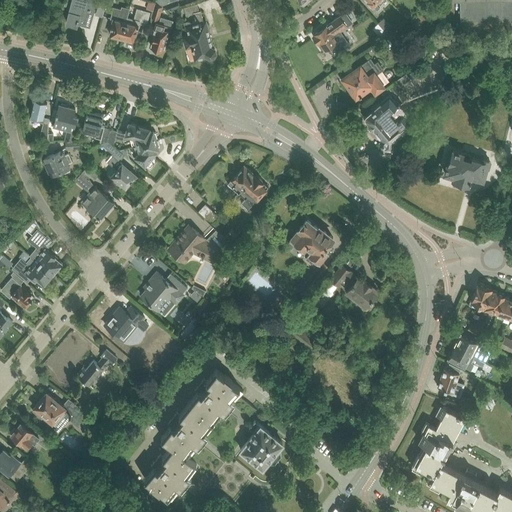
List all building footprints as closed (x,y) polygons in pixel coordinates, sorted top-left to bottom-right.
[(93,9),(94,4),(95,0),(65,0),(64,5),(71,7),(67,22),(76,24),(77,21),(81,23),(82,21),(89,24),(94,9),(93,9)] [(180,5),(178,0),(175,0),(163,5),(171,9),(180,5)] [(384,0),(368,0),(369,0),(368,1),(373,6),(377,10),(380,8),(376,3),(378,1),(380,4),(384,0)] [(446,1),(438,7),(456,28),(455,0),(446,1)] [(104,16),(107,4),(107,3),(100,1),(96,14),(104,16)] [(193,49),(196,59),(208,56),(210,57),(214,56),(216,52),(215,48),(213,47),(212,44),(209,34),(206,23),(206,21),(204,21),(202,13),(201,10),(200,10),(198,5),(198,3),(188,6),(185,7),(187,15),(194,13),(195,15),(196,20),(191,22),(189,21),(184,22),(185,26),(184,27),(182,27),(183,30),(184,35),(186,40),(187,45),(192,44),(193,49)] [(152,17),(159,19),(163,6),(156,4),(152,17)] [(127,17),(128,17),(130,9),(123,7),(122,10),(114,8),(112,18),(114,18),(111,26),(112,27),(110,34),(112,34),(113,35),(117,36),(118,36),(122,37),(127,17)] [(134,40),(136,33),(138,25),(139,25),(140,20),(147,22),(150,12),(143,10),(137,8),(134,18),(128,17),(127,17),(122,37),(134,40)] [(324,46),(326,49),(333,44),(340,53),(350,46),(340,31),(352,22),(345,12),(344,12),(333,21),(313,35),(322,48),(324,46)] [(384,18),(379,22),(389,34),(394,29),(384,18)] [(151,45),(156,46),(156,48),(161,49),(162,48),(164,49),(166,40),(168,40),(172,26),(157,22),(155,28),(156,28),(151,45)] [(392,31),(399,42),(407,36),(402,29),(400,26),(392,31)] [(511,43),(508,43),(502,44),(503,54),(509,54),(509,58),(511,57),(511,43)] [(349,73),(343,77),(351,89),(351,92),(352,94),(353,94),(355,95),(356,96),(368,88),(368,89),(369,90),(370,90),(371,91),(372,91),(373,91),(374,90),(375,90),(375,91),(383,86),(375,74),(383,69),(378,61),(374,63),(371,58),(354,70),(353,66),(347,70),(349,73)] [(397,80),(401,85),(411,78),(407,73),(397,80)] [(394,139),(395,139),(396,139),(396,138),(397,138),(397,137),(398,137),(398,136),(398,135),(414,122),(406,112),(405,109),(403,106),(401,104),(399,103),(390,93),(375,106),(366,114),(365,118),(368,121),(368,124),(370,127),(373,127),(381,136),(380,138),(381,140),(381,141),(381,142),(382,143),(383,143),(383,144),(384,143),(384,146),(393,146),(393,139),(394,139)] [(31,114),(30,120),(43,123),(48,124),(50,118),(44,117),(45,112),(47,101),(40,100),(41,98),(34,97),(32,105),(34,105),(33,105),(31,114)] [(80,117),(77,117),(78,116),(74,115),(76,108),(68,106),(68,107),(66,106),(67,104),(62,103),(61,105),(59,105),(59,107),(58,106),(58,109),(56,118),(53,118),(52,124),(68,129),(65,140),(66,140),(74,139),(80,117)] [(88,111),(83,128),(83,130),(84,131),(85,132),(86,133),(87,133),(89,133),(90,133),(91,132),(92,130),(96,131),(95,134),(102,136),(100,142),(101,143),(108,141),(114,146),(115,140),(118,131),(104,127),(105,124),(102,123),(104,115),(88,111)] [(118,131),(115,140),(121,141),(134,137),(137,145),(158,138),(156,132),(154,132),(153,130),(150,131),(149,128),(130,123),(127,131),(118,129),(118,131)] [(42,130),(40,139),(47,140),(48,131),(42,130)] [(134,155),(133,157),(141,164),(143,162),(145,164),(156,151),(156,149),(158,148),(158,145),(160,145),(158,138),(137,145),(138,150),(134,155)] [(80,148),(80,142),(74,139),(66,140),(67,149),(80,148)] [(108,141),(101,143),(112,153),(116,148),(114,146),(108,141)] [(62,173),(70,170),(67,163),(72,161),(69,154),(64,156),(62,152),(64,151),(63,149),(45,158),(52,174),(61,170),(62,173)] [(452,153),(448,152),(446,160),(449,160),(449,163),(447,163),(445,173),(453,175),(452,179),(454,182),(457,183),(460,180),(468,183),(469,180),(470,180),(471,177),(486,181),(492,160),(482,157),(481,160),(470,157),(470,154),(453,149),(452,153)] [(131,181),(136,175),(113,155),(108,161),(114,166),(114,167),(117,170),(112,176),(118,181),(118,180),(125,187),(131,180),(131,181)] [(88,165),(82,172),(85,174),(93,181),(99,174),(88,165)] [(239,193),(255,175),(244,165),(228,184),(236,191),(239,193)] [(85,174),(81,179),(88,184),(85,188),(89,191),(82,200),(98,214),(97,215),(99,216),(100,216),(101,217),(114,202),(97,187),(97,186),(96,185),(92,182),(93,181),(85,174)] [(256,176),(255,175),(239,193),(245,199),(241,203),(248,209),(258,197),(268,186),(262,181),(262,179),(258,175),(256,176)] [(206,204),(199,211),(206,219),(208,217),(213,221),(218,216),(213,211),(206,204)] [(295,233),(289,242),(293,245),(296,241),(304,248),(307,245),(313,250),(311,253),(307,258),(315,264),(319,259),(323,254),(327,250),(324,248),(333,237),(324,230),(323,231),(318,228),(307,219),(295,233)] [(183,235),(171,250),(187,263),(195,253),(204,257),(203,258),(205,259),(205,258),(213,262),(220,249),(226,252),(230,243),(224,238),(216,229),(208,241),(207,243),(205,242),(207,239),(194,228),(191,226),(183,235)] [(38,229),(29,239),(38,246),(30,255),(32,257),(54,275),(57,271),(56,269),(60,264),(61,264),(62,263),(57,258),(58,258),(47,248),(53,241),(48,235),(46,237),(38,229)] [(233,229),(224,238),(230,243),(238,234),(233,229)] [(3,254),(0,257),(8,264),(13,259),(4,252),(3,254)] [(21,258),(13,268),(28,280),(32,276),(38,281),(44,286),(45,284),(44,283),(49,278),(51,278),(54,275),(32,257),(27,263),(21,258)] [(330,266),(323,260),(310,276),(317,281),(330,266)] [(343,265),(325,287),(332,291),(339,282),(347,288),(345,290),(346,290),(346,291),(366,306),(368,307),(370,307),(373,302),(373,300),(372,299),(378,290),(359,275),(358,277),(343,265)] [(24,280),(14,271),(11,274),(14,276),(0,291),(9,299),(10,297),(18,303),(20,301),(26,306),(34,296),(20,284),(24,280)] [(166,279),(158,271),(145,286),(148,288),(142,295),(159,309),(170,297),(177,303),(184,294),(183,294),(188,287),(171,273),(166,279)] [(473,292),(471,298),(472,298),(471,300),(478,302),(476,307),(483,310),(484,308),(492,288),(485,285),(485,284),(480,282),(480,283),(478,282),(474,293),(473,292)] [(203,297),(206,290),(193,283),(191,288),(203,297)] [(492,288),(484,308),(498,313),(504,297),(505,295),(498,292),(493,289),(493,290),(492,290),(492,288)] [(269,306),(285,319),(295,308),(279,295),(269,306)] [(205,315),(212,301),(204,297),(196,311),(205,315)] [(511,299),(504,297),(498,313),(510,318),(511,313),(511,299)] [(7,316),(8,315),(3,311),(2,312),(0,310),(0,308),(5,303),(0,299),(0,335),(13,321),(7,316)] [(111,319),(106,325),(119,337),(124,340),(129,334),(135,327),(136,328),(139,324),(145,329),(149,324),(143,319),(145,316),(132,306),(134,308),(129,314),(120,306),(110,318),(111,319)] [(288,334),(317,356),(328,343),(299,320),(298,322),(291,316),(283,327),(289,333),(288,334)] [(473,332),(476,326),(471,324),(468,330),(473,332)] [(455,344),(454,346),(486,362),(486,363),(487,362),(481,359),(486,348),(487,349),(488,347),(477,342),(470,338),(461,333),(458,340),(456,340),(455,343),(455,344)] [(502,339),(503,337),(499,335),(495,343),(499,346),(502,339)] [(502,339),(499,346),(504,348),(511,351),(511,338),(505,335),(504,338),(503,337),(502,339)] [(448,357),(448,358),(458,363),(471,370),(474,364),(476,363),(483,367),(486,362),(454,346),(451,352),(450,352),(448,355),(448,357)] [(112,364),(117,358),(107,349),(102,355),(103,357),(98,363),(94,360),(86,369),(84,367),(77,374),(90,385),(110,362),(112,364)] [(444,367),(437,386),(452,391),(452,393),(459,395),(464,383),(456,380),(460,368),(453,364),(446,360),(444,367)] [(234,403),(243,392),(243,390),(232,381),(233,380),(225,374),(225,375),(216,368),(207,380),(205,378),(195,390),(198,391),(189,402),(217,425),(224,415),(234,403)] [(93,419),(69,398),(63,405),(60,403),(47,392),(35,407),(36,408),(33,411),(42,418),(44,415),(48,417),(52,421),(50,423),(54,426),(53,427),(55,428),(56,428),(59,430),(72,415),(70,414),(73,411),(89,424),(93,419)] [(208,436),(217,425),(189,402),(180,413),(178,412),(168,423),(171,425),(162,437),(172,445),(190,458),(198,448),(208,436)] [(426,445),(416,464),(434,473),(440,461),(441,461),(447,450),(452,452),(451,451),(456,443),(457,444),(458,443),(452,440),(465,416),(446,406),(443,405),(438,415),(441,416),(436,426),(429,423),(419,441),(426,445)] [(255,420),(249,427),(255,432),(245,444),(241,449),(243,451),(243,454),(246,456),(249,456),(256,461),(255,464),(259,466),(261,466),(263,467),(268,461),(272,463),(276,463),(282,456),(281,452),(278,449),(283,442),(255,420)] [(53,440),(39,428),(35,433),(34,433),(22,422),(17,428),(15,427),(11,432),(13,433),(12,434),(29,448),(34,442),(35,442),(37,440),(46,448),(53,440)] [(191,478),(200,466),(190,458),(172,445),(163,455),(161,454),(151,465),(154,467),(145,479),(152,485),(153,485),(153,486),(160,492),(161,491),(169,498),(173,501),(182,490),(191,478)] [(35,465),(29,460),(25,458),(22,462),(13,454),(11,456),(4,450),(0,454),(0,465),(17,480),(25,471),(28,474),(35,465)] [(440,461),(434,473),(430,480),(450,490),(446,497),(465,507),(468,500),(488,510),(491,505),(498,491),(497,491),(474,479),(477,473),(476,473),(475,475),(467,470),(468,468),(467,468),(464,474),(441,461),(440,461)] [(0,505),(2,507),(8,501),(10,500),(9,499),(16,491),(17,492),(17,491),(0,476),(0,505)] [(497,491),(498,491),(491,505),(504,511),(511,511),(511,492),(500,486),(497,491)]
